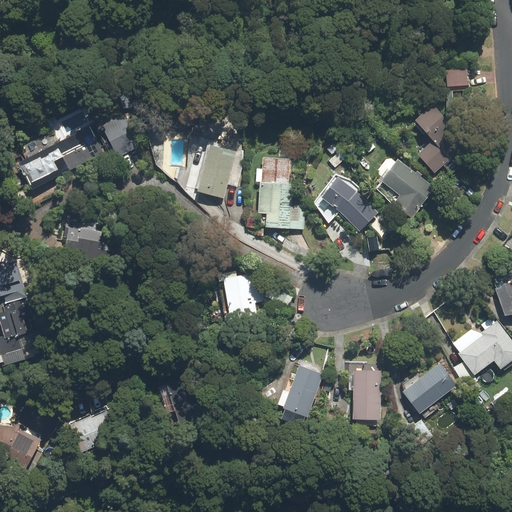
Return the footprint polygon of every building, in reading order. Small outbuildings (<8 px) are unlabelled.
[(466,89),(465,70),(446,71),(447,90),(466,89)] [(464,144),(431,108),(416,122),(434,141),(420,154),(435,170),(464,144)] [(119,120),(102,127),(117,157),(133,149),(119,120)] [(89,130),(20,165),(32,188),(101,153),(89,130)] [(185,137),(171,136),(170,163),(184,164),(185,137)] [(327,149),(332,155),(335,152),(337,154),(334,157),(329,161),(335,168),(340,164),(347,159),(334,143),(327,149)] [(236,151),(211,144),(198,189),(224,196),(236,151)] [(289,162),(263,160),(259,212),(268,213),(267,226),(303,229),(304,209),(289,207),(291,186),(287,186),(289,162)] [(435,189),(398,162),(384,181),(402,195),(395,205),(412,217),(419,208),(420,209),(435,189)] [(323,198),(340,211),(359,229),(375,213),(356,194),(338,180),(323,198)] [(98,225),(72,220),(65,254),(106,263),(110,244),(95,241),(98,225)] [(19,269),(0,273),(0,327),(3,337),(0,337),(0,362),(41,352),(19,269)] [(228,319),(255,315),(253,302),(263,301),(259,274),(222,280),(228,319)] [(511,284),(497,289),(506,314),(511,312),(511,284)] [(291,297),(271,288),(267,297),(287,306),(291,297)] [(511,357),(511,344),(497,323),(482,334),(484,336),(459,354),(473,373),(494,359),(499,367),(511,357)] [(464,362),(455,368),(465,387),(475,381),(464,362)] [(321,376),(299,367),(284,407),(306,415),(321,376)] [(439,367),(404,392),(419,412),(454,386),(439,367)] [(379,374),(355,373),(354,418),(377,419),(379,374)] [(33,377),(10,417),(46,438),(69,399),(33,377)] [(188,377),(167,384),(188,447),(208,441),(188,377)] [(111,407),(71,424),(83,451),(123,433),(111,407)] [(436,441),(421,420),(403,433),(418,454),(436,441)] [(45,444),(20,430),(7,454),(33,467),(45,444)]
